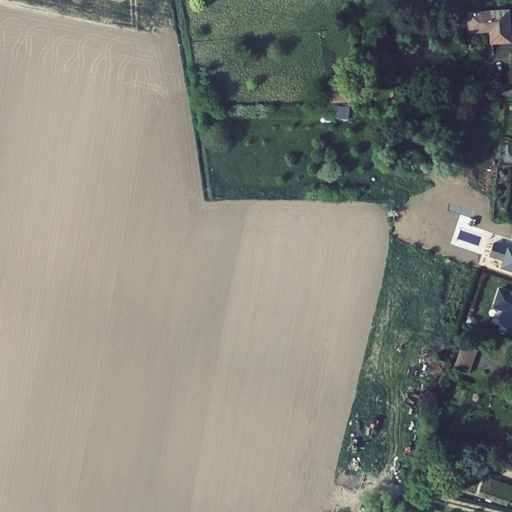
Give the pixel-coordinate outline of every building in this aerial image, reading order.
[(511,19),(511,10),(476,13),(477,32),(494,30),(495,43),(511,41),(511,19)] [(511,41),(495,43),(496,57),(511,55),(511,41)] [(511,288),(505,287),(499,304),(510,307),(505,321),(511,323),(511,288)] [(456,369),(472,374),(480,351),(464,345),(456,369)] [(511,481),(479,471),(474,485),(511,497),(511,481)]
